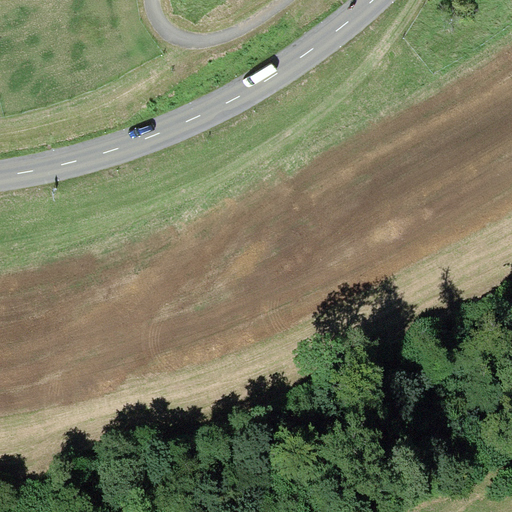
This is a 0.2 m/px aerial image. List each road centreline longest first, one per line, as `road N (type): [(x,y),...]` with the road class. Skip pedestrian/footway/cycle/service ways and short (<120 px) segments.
road 1 (secondary): [(0,177),(88,159),(206,114),(316,46),(370,0)]
road 2 (track): [(146,0),(160,35),(187,46),(281,0)]
